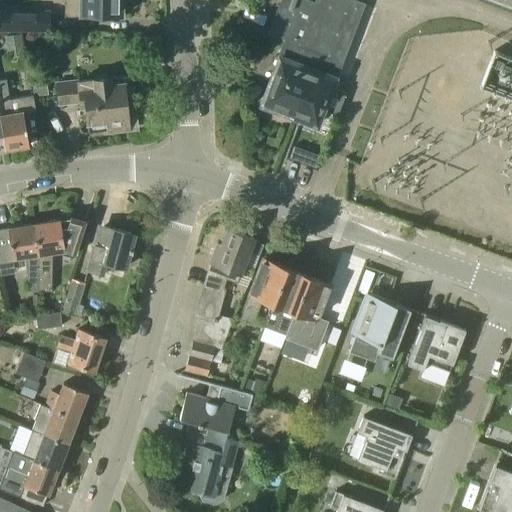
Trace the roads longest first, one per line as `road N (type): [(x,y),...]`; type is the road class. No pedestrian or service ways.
road 1 (residential): [(186,178),(509,293)]
road 2 (residential): [(114,459),(135,405),(186,178)]
road 3 (residential): [(428,511),(509,293)]
road 4 (residential): [(0,185),(128,168),(186,178)]
road 5 (residential): [(186,178),(181,0)]
